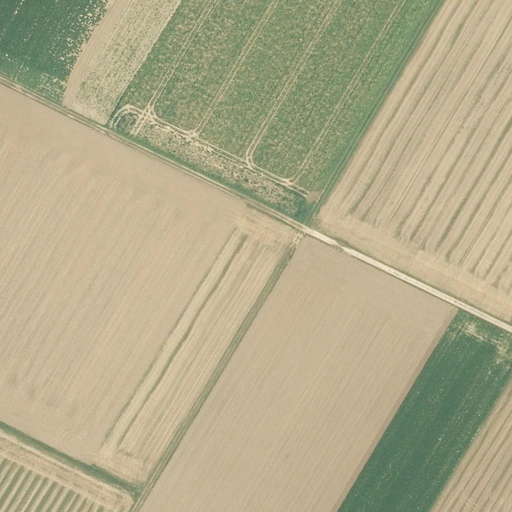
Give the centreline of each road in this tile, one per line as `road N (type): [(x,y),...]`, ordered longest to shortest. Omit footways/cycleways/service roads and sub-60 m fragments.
road 1 (track): [(0,83),(308,234)]
road 2 (track): [(143,511),(308,234)]
road 3 (track): [(450,0),(310,235)]
road 4 (track): [(511,333),(308,234)]
road 5 (track): [(148,503),(0,429)]
